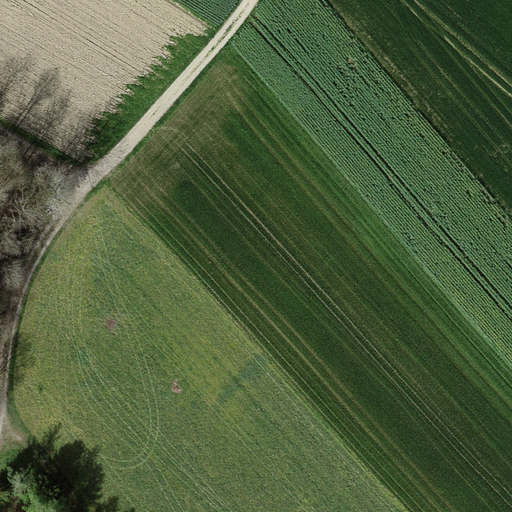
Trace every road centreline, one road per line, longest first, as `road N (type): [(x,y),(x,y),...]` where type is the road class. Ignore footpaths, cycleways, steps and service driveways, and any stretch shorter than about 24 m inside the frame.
road 1 (track): [(0,405),(24,281),(90,181)]
road 2 (track): [(90,181),(250,0)]
